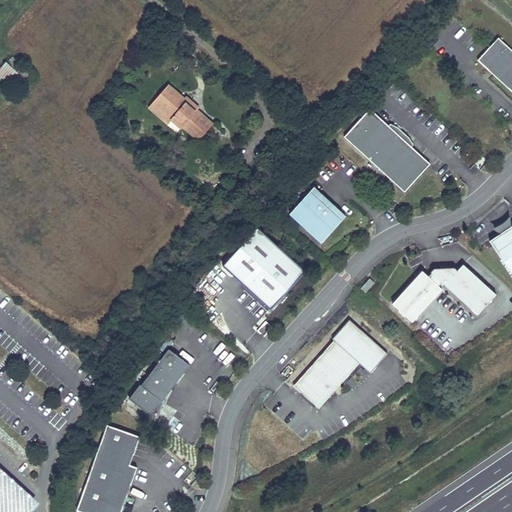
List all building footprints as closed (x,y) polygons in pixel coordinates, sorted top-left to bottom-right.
[(511,49),(499,38),(478,60),(511,91),(511,49)] [(11,57),(6,63),(25,79),(31,74),(11,57)] [(168,85),(160,94),(164,97),(156,106),(172,119),(181,127),(183,126),(198,140),(212,124),(196,110),(191,106),(190,108),(186,105),(190,101),(185,97),(183,99),(168,85)] [(168,123),(172,119),(156,106),(164,97),(160,94),(149,107),(168,123)] [(193,104),(190,101),(186,105),(190,108),(191,106),(196,110),(198,108),(193,104)] [(370,108),(344,135),(404,191),(430,163),(370,108)] [(312,188),(289,212),(298,221),(300,219),(322,240),(341,219),(317,196),(318,194),(312,188)] [(495,229),(494,230),(501,233),(510,227),(510,219),(509,221),(508,221),(507,222),(506,223),(505,224),(504,225),(503,226),(501,227),(500,228),(499,228),(498,228),(497,229),(496,229),(495,229)] [(501,233),(489,240),(511,274),(511,225),(510,227),(501,233)] [(271,309),(305,270),(257,227),(222,265),(271,309)] [(391,303),(412,321),(442,288),(440,287),(438,285),(442,282),(443,283),(477,314),(495,294),(462,264),(457,270),(454,267),(433,268),(430,271),(431,272),(428,276),(421,270),(391,303)] [(370,279),(360,288),(365,293),(374,283),(370,279)] [(388,354),(350,320),(333,340),(334,341),(295,387),(320,410),(360,364),(372,373),(388,354)] [(161,356),(170,343),(162,338),(154,351),(161,356)] [(140,382),(129,396),(144,409),(142,411),(154,420),(164,398),(164,397),(190,364),(170,347),(141,383),(140,382)] [(225,347),(217,356),(227,364),(234,354),(225,347)] [(139,435),(106,423),(75,507),(82,510),(81,511),(118,511),(136,466),(129,463),(139,435)] [(0,511),(13,511),(25,499),(0,477),(0,511)] [(28,511),(38,501),(30,493),(25,499),(13,511),(28,511)]
